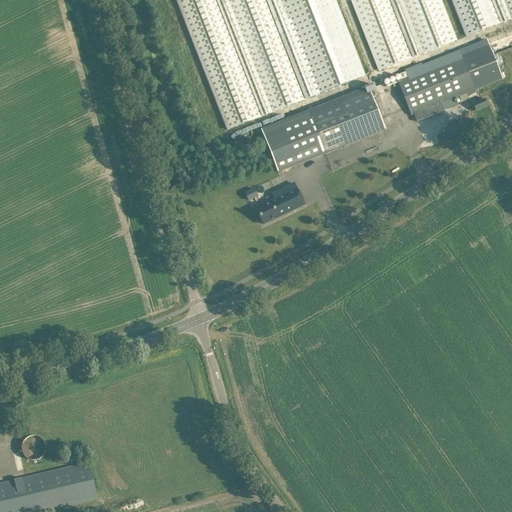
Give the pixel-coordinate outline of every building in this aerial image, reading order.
[(335,0),(176,0),(228,130),(305,100),(316,96),(365,76),(335,0)] [(421,53),(456,40),(440,0),(350,0),(379,71),(412,58),(421,53)] [(511,0),(451,0),(466,37),(511,19),(511,0)] [(411,114),(414,114),(417,122),(444,111),(440,103),(468,92),(475,89),(502,79),(487,40),(441,58),(443,64),(414,75),(407,78),(401,80),(398,81),(408,105),(411,114)] [(310,116),(325,153),(384,129),(370,92),(310,116)] [(472,104),(475,111),(488,106),(485,99),(472,104)] [(321,155),(306,117),(263,134),(278,172),(321,155)] [(256,208),(263,224),(304,204),(294,183),(272,194),(275,199),(256,208)] [(253,188),(244,192),(248,200),(257,196),(253,188)] [(0,422),(0,511),(39,511),(82,502),(97,499),(88,463),(74,466),(0,483),(0,444),(5,443),(2,430),(0,422)] [(22,447),(22,448),(22,449),(22,450),(22,451),(22,452),(23,453),(23,454),(24,455),(24,456),(25,457),(26,457),(27,458),(28,459),(29,459),(30,460),(32,460),(33,460),(36,460),(37,460),(39,459),(39,458),(40,458),(41,457),(42,457),(43,456),(43,455),(44,454),(44,453),(45,452),(45,451),(45,450),(45,449),(45,448),(45,447),(45,446),(45,445),(44,444),(44,442),(43,441),(42,440),(41,439),(40,438),(39,438),(38,437),(36,437),(34,436),(33,436),(32,436),(31,437),(29,437),(28,438),(27,439),(26,439),(25,440),(24,441),(24,442),(23,442),(23,443),(22,444),(22,445),(22,446),(22,447)]
